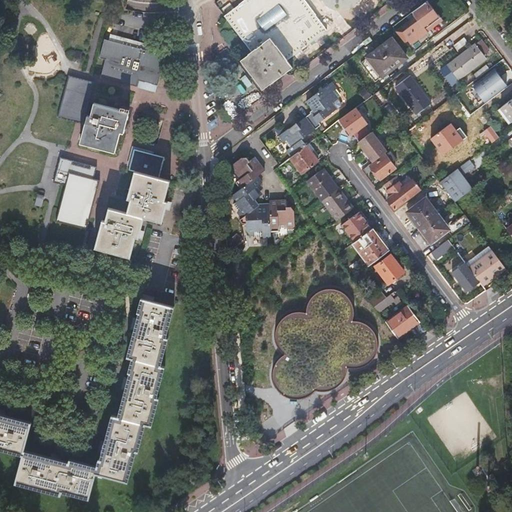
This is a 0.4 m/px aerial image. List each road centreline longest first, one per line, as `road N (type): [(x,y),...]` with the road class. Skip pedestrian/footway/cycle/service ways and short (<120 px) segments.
road 1 (secondary): [(236,511),(511,315)]
road 2 (residential): [(242,483),(231,446),(205,154)]
road 3 (residential): [(0,384),(69,404),(99,291),(21,271),(16,288)]
road 4 (secondary): [(471,329),(242,483)]
road 5 (unclassified): [(205,154),(415,0)]
road 6 (residential): [(337,154),(471,329)]
road 7 (residential): [(205,154),(187,0)]
